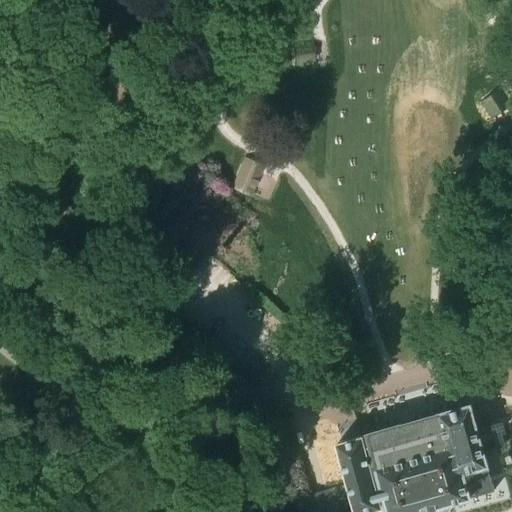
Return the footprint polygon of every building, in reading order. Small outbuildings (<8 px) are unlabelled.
[(291,47),(293,63),(314,60),(312,45),(291,47)] [(501,91),(484,102),(492,115),(510,104),(501,91)] [(258,171),(241,164),(232,185),(249,193),(253,183),(252,183),(254,178),(255,179),(258,171)] [(469,406),(367,434),(369,438),(363,440),(362,436),(337,444),(356,511),(361,511),(382,506),(381,502),(386,501),(389,511),(421,511),(448,504),(448,503),(469,497),(493,490),(469,406)] [(237,429),(230,432),(232,439),(240,436),(237,429)]
